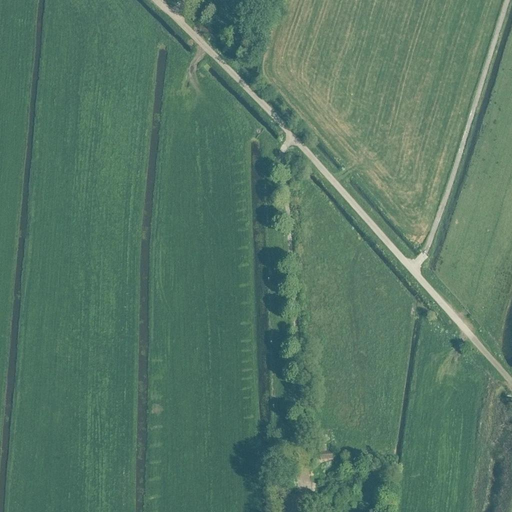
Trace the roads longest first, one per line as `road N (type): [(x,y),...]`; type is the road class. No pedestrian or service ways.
road 1 (unclassified): [(299,469),(283,156),(294,140)]
road 2 (unclassified): [(419,275),(507,0)]
road 3 (unclassified): [(294,140),(154,0)]
road 4 (unclassified): [(419,275),(294,140)]
road 5 (unclassified): [(511,383),(419,275)]
